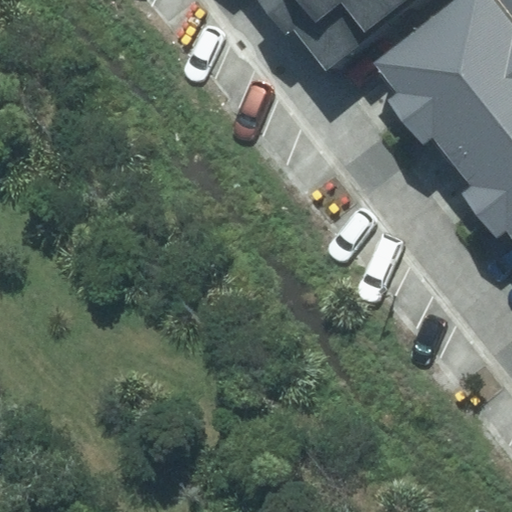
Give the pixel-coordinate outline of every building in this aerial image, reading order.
[(419,0),(293,0),(340,61),(419,0)] [(437,120),(443,115),(511,60),(511,1),(511,0),(484,0),(403,64),(428,96),(422,101),(437,120)] [(511,138),(511,60),(443,115),(437,120),(451,137),(457,132),(482,163),(511,138)] [(286,105),(254,129),(308,201),(340,177),(286,105)] [(511,138),(482,163),(502,188),(496,193),(511,212),(511,138)]
